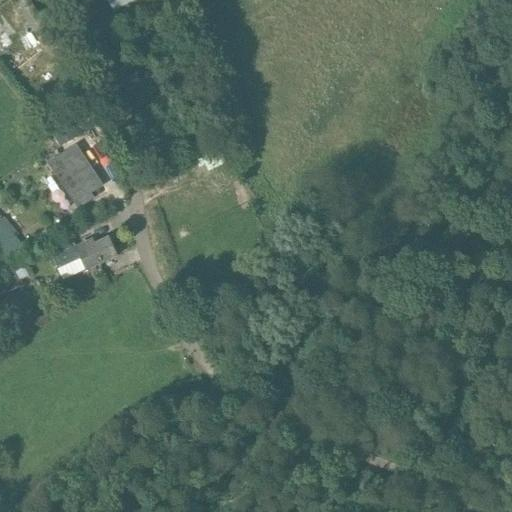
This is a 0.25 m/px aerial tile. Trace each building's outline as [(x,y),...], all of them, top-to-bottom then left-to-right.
[(113,13),(137,0),(108,0),(107,1),(113,13)] [(0,9),(0,31),(11,22),(0,9)] [(84,93),(70,70),(59,77),(73,100),(84,93)] [(53,134),(61,148),(79,138),(71,124),(53,134)] [(78,209),(92,200),(88,194),(100,186),(74,147),(47,165),(78,209)] [(0,218),(0,254),(8,264),(25,250),(0,218)] [(75,252),(69,239),(51,247),(55,257),(51,259),(54,271),(60,268),(61,270),(79,262),(83,272),(117,258),(108,241),(92,248),(91,245),(75,252)] [(20,281),(13,269),(0,276),(0,298),(23,285),(20,281)]
